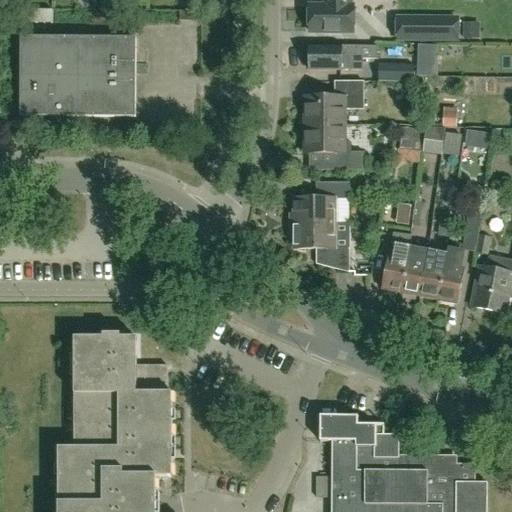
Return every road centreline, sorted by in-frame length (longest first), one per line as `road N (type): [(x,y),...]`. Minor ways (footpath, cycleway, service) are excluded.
road 1 (residential): [(216,228),(259,162),(274,113),(276,0)]
road 2 (unclassified): [(317,348),(511,409)]
road 3 (unclassified): [(179,204),(114,181),(0,179)]
road 4 (unclassified): [(256,511),(317,348)]
road 5 (unclassified): [(317,348),(310,314),(286,284),(216,228)]
road 6 (unclassified): [(200,253),(230,305),(317,348)]
